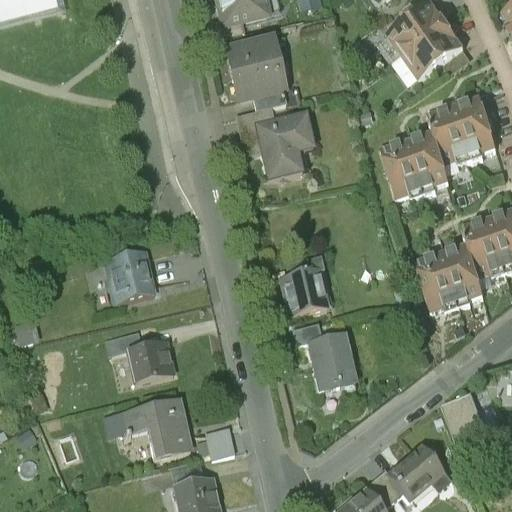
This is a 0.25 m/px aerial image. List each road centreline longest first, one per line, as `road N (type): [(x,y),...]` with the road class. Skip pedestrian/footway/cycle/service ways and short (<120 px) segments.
road 1 (residential): [(153,0),(281,504)]
road 2 (residential): [(511,325),(281,504)]
